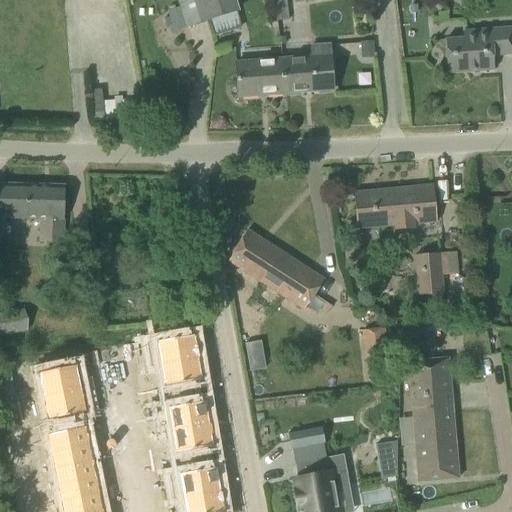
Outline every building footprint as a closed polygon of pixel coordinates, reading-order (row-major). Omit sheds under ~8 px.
[(177,0),(185,28),(238,13),(234,0),(177,0)] [(444,40),(447,74),(493,71),(492,56),(511,54),(511,28),(462,32),(463,39),(444,40)] [(359,43),(360,60),(373,59),(372,42),(359,43)] [(310,58),(283,60),(286,94),(332,90),(329,46),(309,47),(310,58)] [(286,94),(283,60),(235,64),(238,98),(286,94)] [(120,98),(105,100),(108,117),(123,114),(120,98)] [(0,243),(3,244),(3,219),(38,220),(38,243),(62,244),(64,186),(0,184),(0,243)] [(353,194),(355,214),(356,230),(436,223),(432,187),(353,194)] [(227,262),(303,311),(323,280),(246,231),(227,262)] [(414,257),(417,296),(423,296),(424,303),(442,302),(439,255),(414,257)] [(0,313),(0,335),(28,330),(24,309),(0,313)] [(156,343),(146,344),(150,368),(160,366),(198,360),(197,356),(196,347),(194,338),(194,336),(182,338),(180,327),(154,331),(156,343)] [(385,329),(361,331),(366,381),(368,381),(390,378),(385,329)] [(122,333),(112,335),(114,348),(124,346),(122,333)] [(104,348),(95,350),(97,363),(107,361),(104,348)] [(405,361),(416,483),(453,480),(459,480),(448,358),(405,361)] [(198,360),(160,366),(163,386),(163,388),(165,398),(191,394),(189,383),(202,381),(201,379),(201,380),(198,360)] [(76,366),(38,374),(38,376),(43,396),(80,389),(76,368),(76,366)] [(80,389),(43,396),(47,419),(47,421),(90,412),(85,388),(80,389)] [(125,392),(116,394),(118,406),(128,404),(125,392)] [(167,409),(158,411),(162,434),(171,432),(209,426),(205,404),(206,404),(205,403),(193,405),(191,394),(165,398),(167,409)] [(128,404),(118,406),(120,419),(130,417),(128,404)] [(112,409),(102,411),(104,424),(114,422),(112,409)] [(209,426),(171,432),(174,452),(174,454),(175,454),(176,465),(202,460),(201,449),(213,447),(213,446),(212,446),(209,426)] [(84,428),(47,436),(50,453),(88,445),(84,428)] [(115,430),(105,431),(107,441),(117,439),(115,430)] [(117,439),(107,441),(109,451),(119,450),(117,439)] [(88,445),(50,453),(53,470),(91,462),(88,445)] [(297,479),(293,480),(295,491),(294,491),(296,507),(298,506),(298,511),(338,511),(334,488),(348,486),(343,455),(315,461),(317,476),(297,479)] [(137,458),(127,460),(130,472),(139,470),(137,458)] [(178,475),(169,477),(173,500),(182,499),(220,492),(216,471),(217,470),(216,469),(204,471),(202,460),(176,465),(178,475)] [(91,462),(53,470),(57,486),(94,478),(91,462)] [(121,463),(111,464),(113,474),(123,472),(121,463)] [(139,470),(130,472),(132,485),(142,484),(139,470)] [(123,472),(113,474),(115,484),(125,483),(123,472)] [(94,478),(57,486),(60,502),(98,495),(94,478)] [(220,492),(182,499),(184,511),(223,511),(224,511),(223,511),(222,503),(221,494),(220,494),(220,492)] [(98,495),(60,502),(62,511),(96,511),(101,511),(98,495)] [(127,496),(117,497),(119,507),(129,505),(127,496)]
